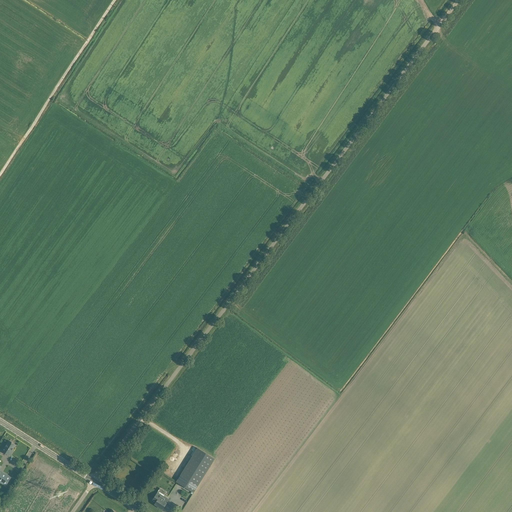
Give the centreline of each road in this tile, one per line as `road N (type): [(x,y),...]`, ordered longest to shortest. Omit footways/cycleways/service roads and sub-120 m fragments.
road 1 (unclassified): [(94,480),(459,0)]
road 2 (track): [(0,175),(114,0)]
